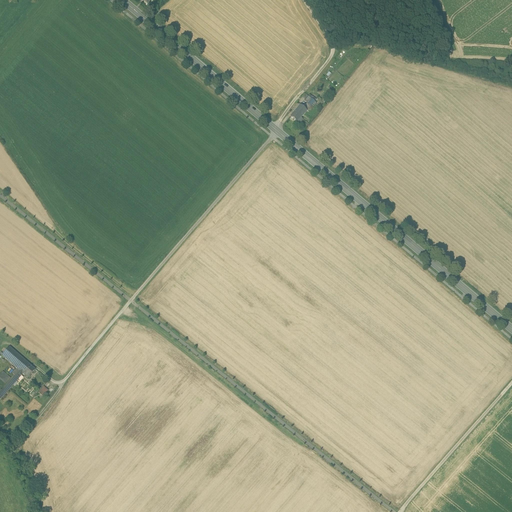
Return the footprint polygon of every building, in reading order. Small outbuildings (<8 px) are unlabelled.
[(315,100),(308,95),(305,99),(308,101),(307,103),(311,106),(312,104),(315,100)] [(291,116),(297,121),(306,110),(300,105),(291,116)] [(10,348),(2,356),(8,362),(16,353),(10,348)] [(35,370),(16,353),(8,362),(17,369),(19,371),(23,374),(28,378),(35,370)] [(11,378),(3,371),(0,374),(0,378),(6,384),(11,378)] [(15,376),(6,386),(9,389),(23,374),(19,371),(15,376)] [(6,386),(0,392),(0,399),(0,400),(9,389),(6,386)] [(45,387),(40,393),(43,396),(48,391),(45,387)]
